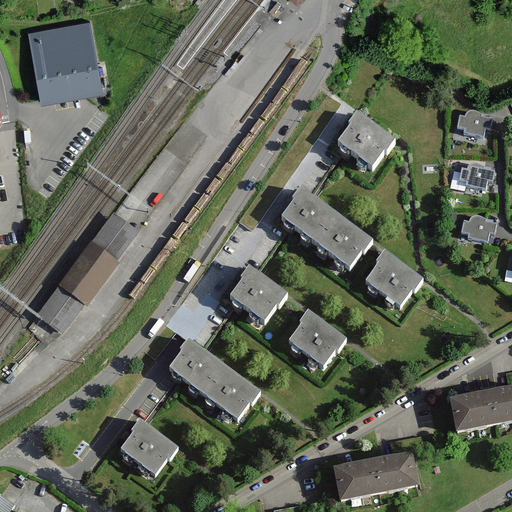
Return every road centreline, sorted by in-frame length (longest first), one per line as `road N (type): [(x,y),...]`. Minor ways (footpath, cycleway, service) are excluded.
road 1 (residential): [(333,0),(311,83),(126,356),(13,446)]
road 2 (residential): [(65,479),(343,108)]
road 3 (residential): [(511,339),(220,511)]
